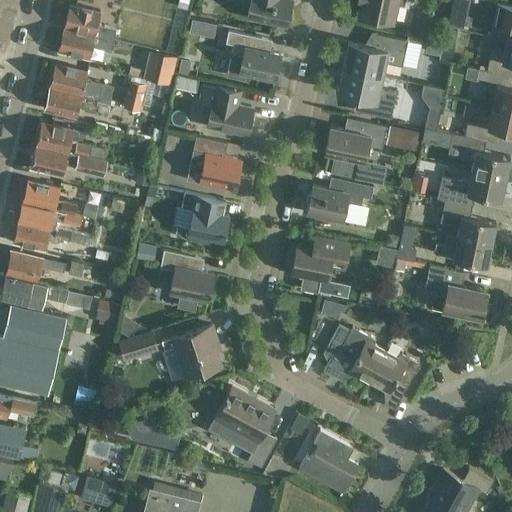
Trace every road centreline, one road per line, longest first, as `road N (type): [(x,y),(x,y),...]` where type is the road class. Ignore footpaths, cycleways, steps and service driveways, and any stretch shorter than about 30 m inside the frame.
road 1 (residential): [(326,0),(261,290),(263,343),(315,402),(406,436)]
road 2 (residential): [(0,167),(39,0)]
road 3 (residential): [(406,436),(511,377)]
